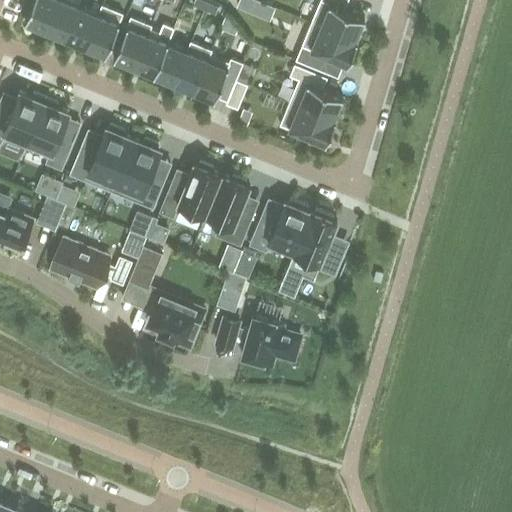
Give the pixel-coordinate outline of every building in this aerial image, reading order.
[(32,0),(25,20),(46,29),(57,0),(32,0)] [(65,37),(79,3),(70,0),(57,0),(46,29),(65,37)] [(194,0),(193,4),(204,8),(207,0),(206,0),(194,0)] [(207,0),(204,8),(215,13),(218,5),(207,0)] [(252,0),(239,0),(237,6),(248,10),(252,0)] [(319,0),(311,21),(355,39),(355,38),(364,16),(344,8),(347,0),(319,0)] [(79,3),(65,37),(84,44),(98,11),(79,3)] [(98,11),(84,44),(106,53),(123,11),(102,3),(98,11)] [(148,32),(150,27),(152,23),(131,14),(113,56),(134,65),(148,32)] [(148,32),(134,65),(154,73),(168,40),(173,26),(162,21),(158,30),(150,27),(148,32)] [(357,39),(355,38),(355,39),(311,21),(301,44),(295,58),(319,68),(325,54),(344,61),(347,63),(357,39)] [(188,48),(174,81),(194,89),(209,52),(210,52),(212,48),(190,39),(187,48),(188,48)] [(188,48),(187,48),(168,40),(154,73),(174,81),(188,48)] [(230,60),(210,52),(209,52),(194,89),(215,98),(216,94),(224,76),(235,81),(236,78),(243,61),(232,56),(230,60)] [(333,118),(334,117),(343,95),(322,86),(327,76),(294,62),(290,73),(299,77),(289,100),(333,118)] [(247,83),(236,78),(235,81),(226,102),(237,107),(247,83)] [(3,135),(26,144),(46,96),(34,90),(32,95),(20,90),(9,116),(0,112),(0,140),(3,135)] [(46,96),(26,144),(49,154),(46,160),(61,167),(73,139),(59,133),(67,115),(69,110),(57,105),(58,101),(46,96)] [(336,118),(334,117),(333,118),(289,100),(280,123),(326,142),(336,118)] [(126,128),(111,122),(109,126),(106,125),(96,150),(82,144),(71,171),(112,188),(133,136),(124,132),(126,128)] [(142,140),(133,136),(112,188),(152,205),(164,177),(150,172),(160,147),(157,146),(159,142),(144,136),(142,140)] [(205,213),(222,172),(211,168),(213,164),(199,159),(198,162),(194,161),(185,183),(172,178),(159,210),(173,216),(179,202),(205,213)] [(205,213),(220,219),(215,232),(241,243),(254,211),(241,206),(250,183),(246,182),(247,178),(234,173),(233,176),(222,172),(205,213)] [(48,194),(38,220),(55,227),(66,201),(48,194)] [(294,249),(311,208),(310,207),(309,208),(306,207),(308,203),(290,196),(288,199),(284,198),(275,221),(261,215),(250,241),(266,248),(270,239),(294,249)] [(6,205),(3,212),(0,210),(0,243),(3,245),(4,245),(6,238),(22,245),(24,240),(26,237),(34,217),(6,206),(6,205)] [(314,209),(311,208),(294,249),(319,259),(317,264),(335,272),(344,249),(327,242),(337,218),(332,216),(334,214),(315,206),(314,209)] [(132,259),(119,254),(115,264),(106,260),(109,254),(65,236),(52,266),(96,284),(101,271),(110,275),(110,277),(123,282),(132,259)] [(143,243),(129,278),(148,286),(150,282),(163,252),(143,243)] [(301,269),(288,264),(278,288),(291,293),(301,269)] [(235,311),(247,277),(228,270),(216,305),(235,311)] [(151,310),(146,321),(161,327),(159,332),(189,344),(199,319),(204,308),(187,302),(156,289),(151,300),(154,301),(151,310)] [(242,354),(271,362),(274,351),(293,357),(300,333),(281,328),(282,322),(253,314),(249,328),(237,325),(239,319),(224,314),(216,341),(231,345),(234,337),(246,340),(242,354)] [(24,511),(26,509),(5,500),(0,511),(24,511)]
